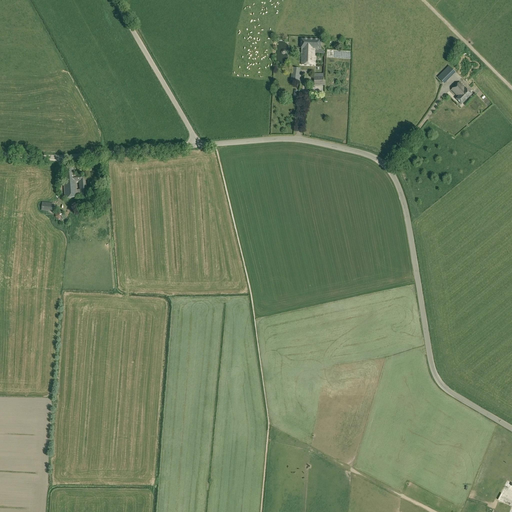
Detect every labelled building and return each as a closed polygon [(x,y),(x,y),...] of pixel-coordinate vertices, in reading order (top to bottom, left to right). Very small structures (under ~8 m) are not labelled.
[(301,65),(315,66),(315,53),(322,54),(324,54),(324,52),(321,49),(322,40),(302,39),(301,49),(302,49),(301,65)] [(353,59),(354,50),(328,50),(328,58),(353,59)] [(444,72),(438,78),(441,81),(444,78),(447,81),(450,78),(444,72)] [(324,85),(324,77),(314,78),(315,86),(324,85)] [(466,91),(459,83),(451,91),(459,98),(457,100),(462,105),(473,95),(467,89),(466,91)] [(81,197),(87,196),(86,176),(75,177),(75,175),(74,175),(73,169),(64,169),(65,180),(64,180),(65,198),(77,197),(77,195),(80,195),(81,197)] [(54,211),(54,203),(42,202),(42,211),(54,211)]
